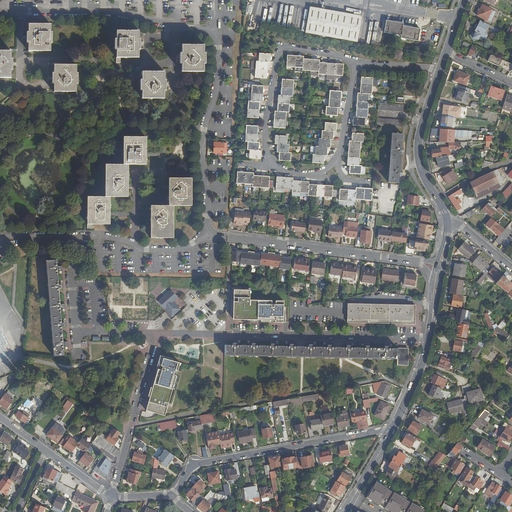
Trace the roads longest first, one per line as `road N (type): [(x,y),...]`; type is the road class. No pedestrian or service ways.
road 1 (residential): [(0,11),(107,11),(214,35),(218,76),(202,136),(206,232)]
road 2 (residential): [(157,332),(428,338)]
road 3 (residential): [(392,429),(193,464),(172,496)]
road 4 (residential): [(0,235),(108,237),(171,250),(206,232)]
road 5 (residential): [(403,259),(206,232)]
road 6 (residential): [(111,496),(157,332)]
road 7 (tertiary): [(440,68),(417,148),(447,222)]
road 8 (residential): [(279,46),(264,125),(275,165)]
